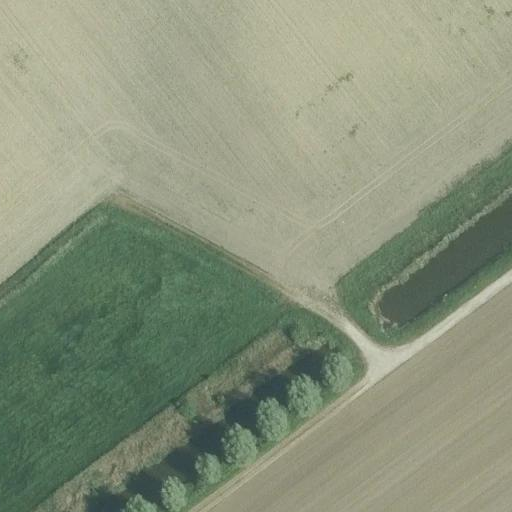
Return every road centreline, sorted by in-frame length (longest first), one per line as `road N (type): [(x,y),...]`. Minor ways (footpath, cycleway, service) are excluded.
road 1 (track): [(115,202),(316,305),(387,366)]
road 2 (track): [(197,511),(387,366)]
road 3 (track): [(511,273),(387,366)]
